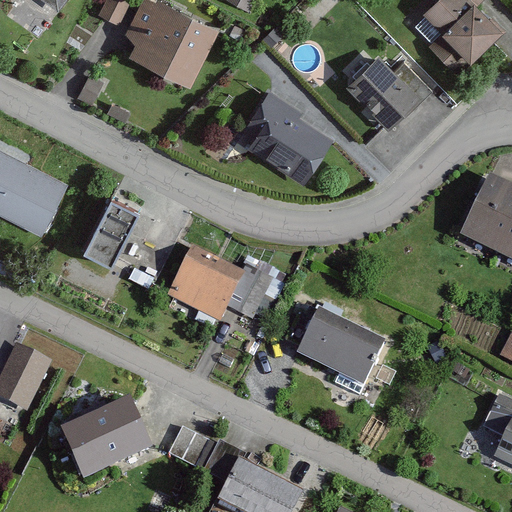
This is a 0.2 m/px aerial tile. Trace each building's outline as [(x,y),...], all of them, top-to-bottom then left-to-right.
[(46,0),(61,11),(68,0),(46,0)] [(197,90),(224,32),(154,0),(145,0),(144,3),(138,0),(106,0),(98,17),(132,32),(129,39),(142,45),(134,62),(197,90)] [(253,0),(230,0),(229,4),(249,12),(253,0)] [(441,0),(426,15),(446,36),(433,49),(456,73),(470,60),(475,64),(508,32),(482,6),(488,0),(441,0)] [(423,95),(432,86),(404,58),(395,68),(423,95)] [(423,101),(380,63),(352,94),(395,132),(423,101)] [(303,116),(267,95),(244,135),(256,142),(250,150),(311,185),(336,143),(299,122),(303,116)] [(0,215),(45,237),(70,187),(2,153),(8,141),(0,136),(0,215)] [(511,187),(495,179),(467,239),(511,259),(511,187)] [(107,200),(88,259),(118,268),(137,210),(107,200)] [(246,276),(197,253),(174,301),(223,325),(246,276)] [(58,281),(72,287),(81,266),(67,260),(58,281)] [(338,391),(363,403),(392,342),(341,318),(343,314),(325,305),(301,356),(344,376),(338,391)] [(511,341),(503,359),(511,363),(511,341)] [(0,389),(0,398),(31,412),(52,364),(17,349),(0,389)] [(490,419),(511,428),(511,429),(499,460),(511,465),(511,407),(498,401),(490,419)] [(157,449),(136,405),(117,413),(114,406),(87,419),(89,423),(71,431),(94,479),(157,449)] [(210,444),(183,431),(170,457),(197,470),(210,444)] [(224,506),(237,511),(302,511),(313,492),(246,460),(224,506)]
